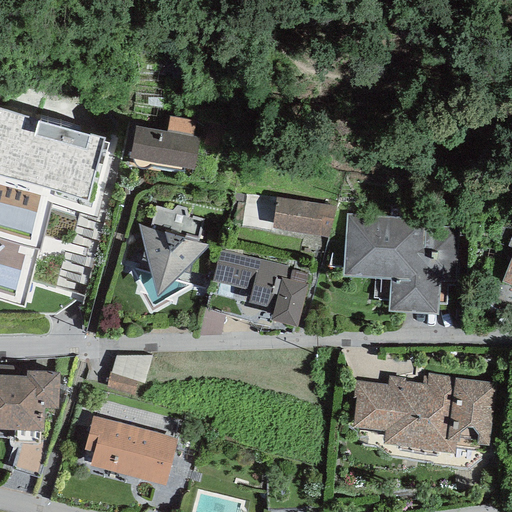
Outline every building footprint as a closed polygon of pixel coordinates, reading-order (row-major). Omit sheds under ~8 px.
[(104,139),(0,108),(0,301),(22,307),(52,204),(96,217),(114,155),(106,153),(109,143),(103,142),(104,139)] [(166,133),(135,127),(129,158),(193,169),(199,138),(192,137),(195,121),(169,116),(166,133)] [(276,197),(271,228),(328,237),(333,206),(276,197)] [(172,211),(155,207),(149,229),(138,225),(145,249),(141,261),(148,262),(157,296),(182,272),(189,273),(191,263),(208,246),(197,243),(203,219),(188,214),(186,209),(177,206),(172,211)] [(425,219),(347,215),(342,276),(390,279),(388,312),(438,314),(439,280),(461,281),(464,228),(425,227),(425,219)] [(511,235),(507,246),(511,248),(511,255),(501,283),(511,287),(511,235)] [(292,268),(220,250),(212,280),(250,290),(247,302),(272,309),(269,320),(297,327),(307,285),(304,285),(307,275),(292,271),(292,268)] [(146,385),(147,350),(112,349),(111,384),(146,385)] [(25,376),(0,374),(0,430),(43,433),(44,407),(57,408),(59,372),(25,370),(25,376)] [(387,384),(357,381),(351,428),(384,432),(382,444),(454,454),(455,445),(479,448),(479,445),(488,446),(496,382),(428,373),(426,384),(404,381),(404,378),(388,376),(387,384)] [(177,438),(92,416),(83,449),(93,452),(89,466),(164,486),(177,438)] [(15,439),(16,467),(39,466),(37,438),(15,439)]
